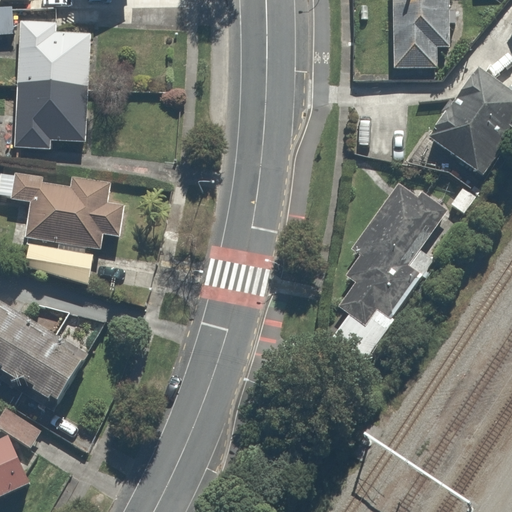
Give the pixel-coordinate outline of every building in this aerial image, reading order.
[(57,30),(57,19),(30,17),(30,0),(0,0),(0,32),(21,33),(16,113),(0,112),(0,145),(54,148),(55,138),(87,140),(93,32),(57,30)] [(391,0),(389,68),(434,69),(433,48),(447,48),(447,0),(391,0)] [(511,134),(511,100),(472,73),(425,142),(481,180),(511,134)] [(106,201),(108,182),(0,170),(0,195),(27,199),(19,276),(100,285),(105,236),(120,238),(124,202),(106,201)] [(329,340),(361,362),(430,260),(426,257),(447,226),(388,186),(345,250),(356,258),(341,281),(350,287),(334,311),(343,318),(329,340)] [(88,351),(0,298),(0,366),(58,401),(88,351)] [(12,402),(0,419),(0,495),(27,484),(18,465),(46,425),(12,402)]
